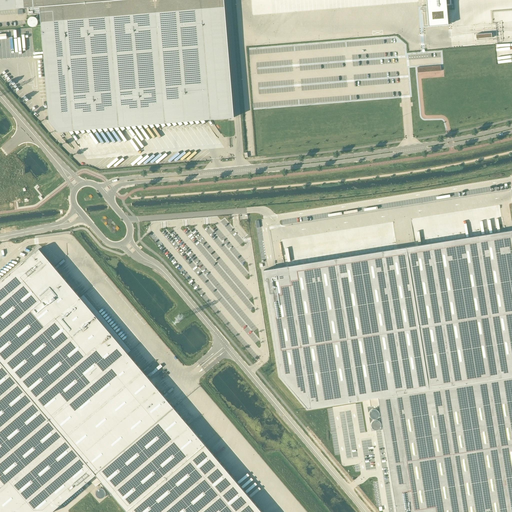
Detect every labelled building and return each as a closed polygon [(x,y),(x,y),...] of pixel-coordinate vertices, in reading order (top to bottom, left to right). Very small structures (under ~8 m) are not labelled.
[(61,132),(234,117),(223,0),(0,0),(0,9),(28,7),(29,14),(40,13),(49,122),(58,132),(61,132)] [(425,0),(426,6),(427,11),(428,26),(448,25),(446,6),(446,4),(450,4),(449,0),(425,0)] [(494,17),(500,16),(499,10),(494,11),(494,10),(491,10),(490,8),(486,8),(487,10),(486,10),(486,12),(489,12),(489,13),(494,12),(494,17)] [(27,24),(28,25),(29,27),(30,27),(32,28),(34,28),(36,27),(37,26),(38,24),(38,22),(38,20),(37,19),(35,18),(33,17),(31,17),(30,18),(28,19),(28,20),(27,22),(27,24)] [(30,56),(29,43),(18,43),(19,56),(30,56)] [(126,166),(137,158),(135,156),(125,164),(126,166)] [(511,511),(511,230),(260,270),(277,376),(307,408),(367,398),(368,406),(379,404),(396,511),(511,511)] [(0,281),(0,510),(1,511),(8,511),(51,511),(89,480),(96,487),(102,482),(127,511),(262,511),(39,248),(0,281)]
